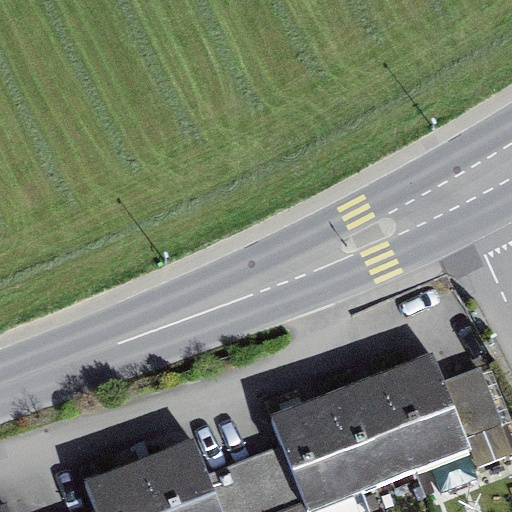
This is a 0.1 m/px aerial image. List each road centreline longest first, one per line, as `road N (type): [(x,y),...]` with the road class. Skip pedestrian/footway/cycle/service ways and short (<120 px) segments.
road 1 (secondary): [(0,382),(450,195)]
road 2 (residential): [(450,195),(511,308)]
